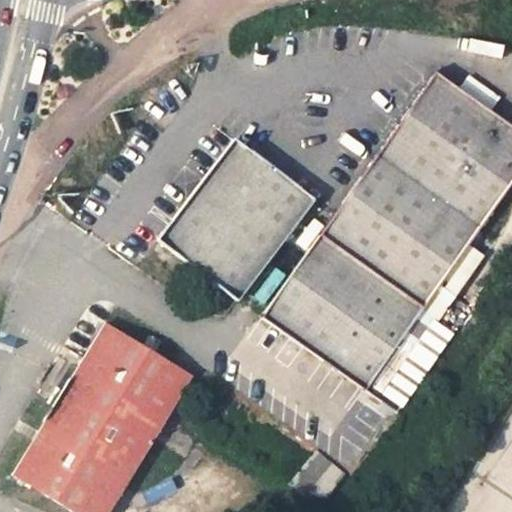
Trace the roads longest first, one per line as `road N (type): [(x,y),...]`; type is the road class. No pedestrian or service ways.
road 1 (unknown): [(67,264),(226,88)]
road 2 (unknown): [(226,88),(301,155),(333,136),(386,52)]
road 3 (unknown): [(67,264),(210,350)]
road 4 (unknown): [(226,88),(386,52)]
road 5 (unknown): [(67,264),(0,407)]
road 6 (unknown): [(386,52),(443,50),(511,84)]
